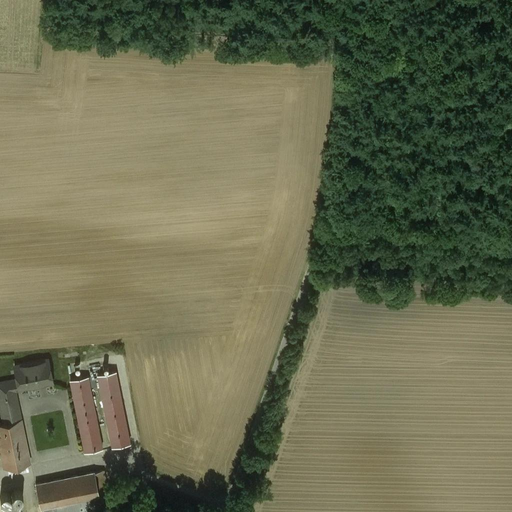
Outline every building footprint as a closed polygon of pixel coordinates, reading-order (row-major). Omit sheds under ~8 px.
[(54,384),(49,358),(14,364),(19,390),(54,384)] [(116,370),(97,374),(112,447),(131,443),(116,370)] [(89,376),(69,380),(84,453),(104,449),(89,376)] [(0,446),(4,469),(31,463),(14,378),(0,381),(0,414),(2,423),(0,423),(0,446)] [(98,497),(93,471),(36,483),(41,508),(98,497)]
